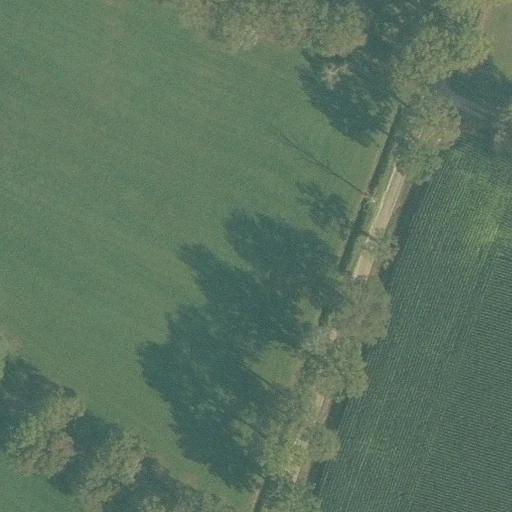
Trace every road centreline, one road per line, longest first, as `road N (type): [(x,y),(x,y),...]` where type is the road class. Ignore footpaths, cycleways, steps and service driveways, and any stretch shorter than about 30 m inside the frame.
road 1 (unclassified): [(284,511),(463,0)]
road 2 (track): [(225,0),(511,130)]
road 3 (track): [(165,511),(0,403)]
